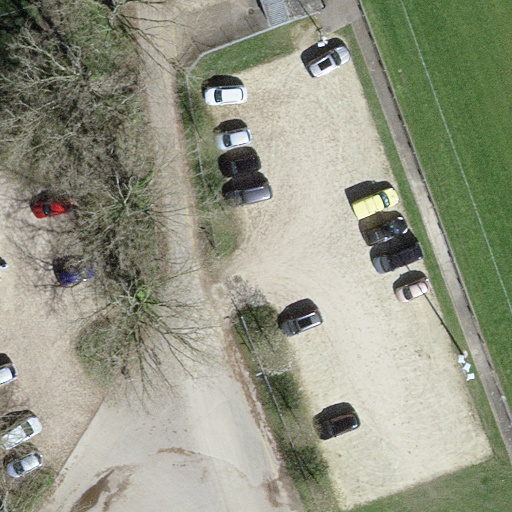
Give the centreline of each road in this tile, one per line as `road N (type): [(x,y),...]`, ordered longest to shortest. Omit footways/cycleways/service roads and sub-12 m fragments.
road 1 (unclassified): [(216,394),(145,71),(140,0)]
road 2 (unclassified): [(44,511),(90,431),(216,394)]
road 3 (residential): [(257,511),(216,394)]
